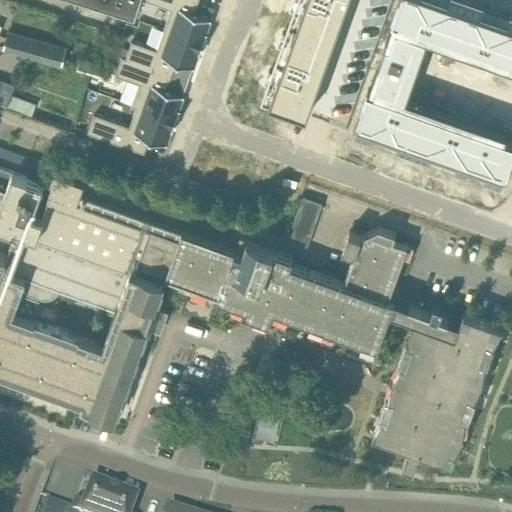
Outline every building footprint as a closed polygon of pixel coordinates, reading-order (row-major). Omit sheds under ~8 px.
[(71,0),(92,7),(135,20),(141,0),(71,0)] [(148,0),(172,8),(164,29),(204,43),(208,33),(208,32),(206,32),(211,17),(194,12),(198,0),(148,0)] [(300,19),(296,31),(341,46),(356,0),(306,0),(304,7),(311,9),(307,22),(300,19)] [(405,0),(396,26),(511,67),(511,30),(485,20),(488,11),(456,0),(455,0),(453,9),(427,0),(405,0)] [(122,56),(122,57),(172,74),(177,61),(194,67),(199,53),(200,53),(204,43),(164,29),(157,49),(132,40),(126,57),(122,56)] [(62,65),(67,47),(8,30),(3,48),(62,65)] [(275,93),(270,108),(316,124),(341,46),(296,31),(292,42),(300,45),(295,57),(288,55),(279,80),(287,83),(283,95),(275,93)] [(395,31),(377,81),(411,93),(429,43),(395,31)] [(118,67),(115,75),(139,83),(132,103),(177,119),(181,109),(179,108),(180,107),(184,94),(167,88),(171,79),(172,74),(122,57),(118,67)] [(0,105),(6,107),(31,115),(35,104),(10,95),(13,86),(0,81),(0,105)] [(511,134),(375,86),(360,128),(377,134),(380,125),(408,135),(405,144),(437,155),(440,146),(468,156),(464,165),(481,171),(484,162),(497,166),(494,176),(511,182),(511,179),(511,134)] [(95,113),(88,131),(145,152),(150,137),(167,143),(172,129),(173,130),(177,119),(132,103),(132,104),(136,106),(129,125),(95,113)] [(114,420),(164,282),(136,272),(138,267),(164,276),(180,231),(80,195),(84,186),(53,175),(52,176),(55,177),(41,216),(33,213),(44,183),(0,167),(0,370),(82,400),(80,406),(90,411),(114,420)] [(303,195),(289,238),(309,245),(323,202),(303,195)] [(181,231),(164,276),(181,282),(179,288),(201,297),(203,291),(233,302),(231,307),(273,322),(283,318),(285,311),(314,322),(312,328),(335,336),(337,330),(366,341),(364,347),(376,351),(391,311),(395,299),(399,288),(393,286),(403,257),(409,259),(414,247),(393,239),(396,233),(379,227),(361,235),(349,231),(343,248),(354,253),(344,282),(291,263),(293,257),(240,238),(235,251),(181,231)] [(391,311),(413,319),(409,343),(414,344),(406,365),(402,363),(392,379),(389,397),(394,398),(387,420),(382,417),(373,434),(409,447),(403,464),(414,468),(420,451),(445,460),(449,448),(453,451),(463,435),(466,416),(461,416),(469,394),(473,397),(482,381),(485,362),(480,361),(488,340),(492,342),(502,326),(464,312),(460,323),(440,315),(444,306),(435,302),(431,312),(395,299),(391,311)] [(255,437),(278,439),(281,413),(258,410),(255,437)] [(69,511),(131,511),(136,498),(91,482),(84,502),(74,499),(69,511)]
